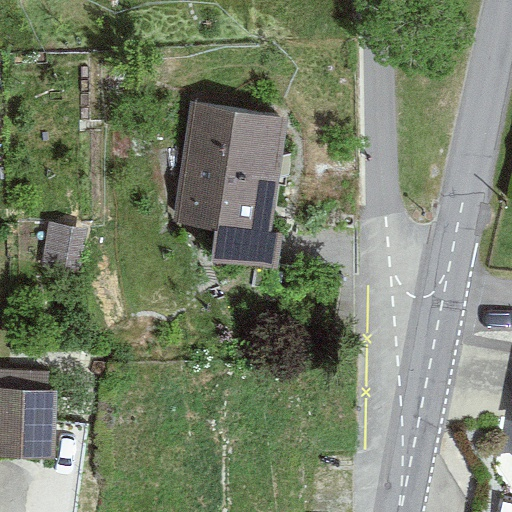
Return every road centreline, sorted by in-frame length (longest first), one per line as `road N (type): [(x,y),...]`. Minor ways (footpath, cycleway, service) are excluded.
road 1 (tertiary): [(437,383),(511,0)]
road 2 (residential): [(375,0),(387,199),(437,383)]
road 3 (tertiary): [(412,511),(437,383)]
